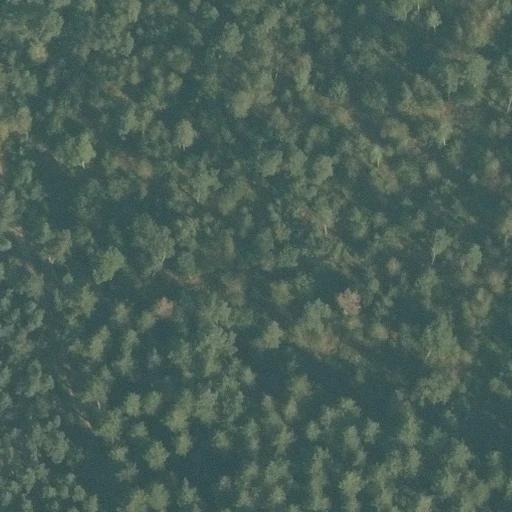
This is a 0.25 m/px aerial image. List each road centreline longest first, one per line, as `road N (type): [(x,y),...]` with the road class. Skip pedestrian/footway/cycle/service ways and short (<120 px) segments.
road 1 (track): [(511,455),(140,308)]
road 2 (track): [(0,189),(121,511)]
